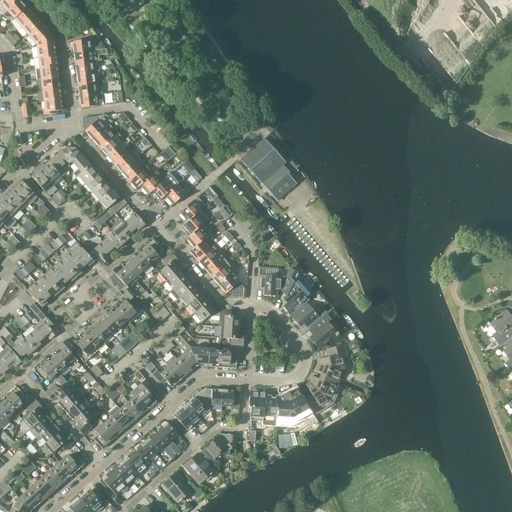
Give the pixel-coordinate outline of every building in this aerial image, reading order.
[(2,0),(0,2),(0,3),(7,11),(20,0),(2,0)] [(20,0),(7,11),(14,20),(28,8),(20,0)] [(35,16),(28,8),(14,20),(22,28),(35,16)] [(27,38),(29,36),(42,24),(35,16),(22,28),(27,34),(25,36),(27,38)] [(54,37),(42,24),(29,36),(36,44),(36,47),(55,44),(54,37)] [(72,42),(74,53),(100,50),(100,44),(91,45),(90,40),(72,42)] [(36,47),(38,58),(56,55),(55,44),(36,47)] [(100,50),(74,53),(75,64),(93,62),(92,56),(102,55),(101,50),(100,50)] [(39,69),(57,66),(56,55),(38,58),(39,69)] [(77,75),(99,72),(99,67),(94,67),(93,62),(75,64),(77,75)] [(41,79),(59,77),(57,66),(39,69),(34,69),(36,80),(41,79)] [(78,86),(96,84),(95,78),(100,77),(99,72),(77,75),(78,86)] [(42,90),(60,88),(59,77),(41,79),(42,90)] [(79,97),(102,94),(101,89),(97,89),(96,84),(78,86),(79,97)] [(42,90),(44,101),(62,99),(60,88),(42,90)] [(79,97),(81,108),(99,106),(98,100),(103,99),(102,94),(79,97)] [(43,115),(55,113),(55,111),(63,110),(62,99),(44,101),(45,109),(43,110),(43,115)] [(124,113),(119,117),(123,121),(128,118),(124,113)] [(84,130),(92,140),(106,128),(96,116),(82,118),(84,130)] [(99,148),(113,136),(109,132),(113,129),(109,125),(106,128),(92,140),(99,148)] [(99,148),(107,156),(127,139),(124,136),(121,138),(120,137),(117,140),(113,136),(99,148)] [(145,146),(149,143),(145,138),(140,142),(145,146)] [(285,162),(265,139),(264,138),(240,160),(261,184),(262,183),(268,190),(268,191),(277,201),(297,184),(289,175),(291,174),(283,164),(285,162)] [(114,164),(128,152),(124,148),(127,145),(127,144),(130,142),(127,139),(107,156),(114,164)] [(176,155),(168,146),(164,150),(171,158),(176,155)] [(59,153),(48,162),(61,176),(64,173),(60,168),(66,163),(69,163),(70,148),(65,148),(65,154),(63,154),(61,155),(59,153)] [(77,177),(78,176),(91,165),(81,154),(79,156),(77,154),(75,154),(76,148),(70,148),(69,163),(73,163),(78,170),(73,174),(77,177)] [(164,150),(159,154),(167,162),(171,158),(164,150)] [(114,164),(121,173),(138,158),(135,154),(132,157),(128,152),(114,164)] [(142,169),(138,164),(142,161),(138,158),(121,173),(128,181),(142,169)] [(62,178),(61,176),(48,162),(44,166),(42,163),(38,167),(54,185),(62,178)] [(94,169),(91,165),(78,176),(85,184),(100,171),(96,167),(94,169)] [(140,186),(153,174),(146,166),(142,169),(128,181),(136,190),(140,186)] [(45,193),(54,185),(38,167),(34,171),(36,173),(32,177),(45,193)] [(148,195),(152,191),(171,174),(166,179),(158,170),(153,174),(140,186),(148,195)] [(197,182),(202,178),(195,170),(191,174),(190,174),(197,182)] [(100,171),(85,184),(92,192),(105,181),(101,178),(104,176),(100,171)] [(160,200),(165,196),(178,184),(179,183),(171,174),(152,191),(160,200)] [(27,203),(35,195),(22,181),(14,189),(27,203)] [(108,185),(105,181),(92,192),(99,201),(114,188),(110,183),(108,185)] [(178,184),(165,196),(172,205),(186,194),(186,193),(190,190),(186,186),(182,189),(178,184)] [(218,196),(209,187),(205,191),(213,200),(218,196)] [(118,192),(114,188),(99,201),(107,209),(119,198),(116,194),(118,192)] [(14,189),(6,197),(20,210),(27,203),(14,189)] [(63,198),(66,196),(61,190),(58,192),(63,198)] [(75,190),(69,195),(71,198),(77,193),(75,190)] [(57,197),(58,199),(59,200),(60,201),(63,198),(58,192),(55,195),(57,197)] [(80,196),(77,193),(71,198),(74,201),(80,196)] [(179,213),(187,222),(188,222),(201,210),(197,206),(204,199),(200,195),(179,213)] [(6,197),(0,202),(0,206),(12,218),(20,210),(6,197)] [(126,203),(122,199),(111,208),(115,213),(126,203)] [(81,210),(84,213),(90,207),(87,204),(81,210)] [(0,221),(4,226),(12,218),(0,206),(0,221)] [(86,215),(88,214),(92,210),(90,207),(84,213),(86,215)] [(218,212),(226,221),(230,217),(222,208),(218,212)] [(43,213),(42,211),(39,209),(36,211),(42,217),(45,214),(43,213)] [(209,219),(201,210),(188,222),(187,222),(183,226),(190,235),(191,235),(204,223),(209,219)] [(39,220),(42,217),(36,211),(34,214),(39,220)] [(213,216),(218,221),(222,217),(217,212),(213,216)] [(138,231),(145,225),(135,213),(124,223),(132,232),(136,228),(138,231)] [(93,224),(94,225),(95,226),(99,230),(102,227),(101,226),(105,223),(100,218),(93,224)] [(110,230),(113,233),(123,244),(130,238),(128,236),(132,232),(124,223),(121,220),(110,230)] [(186,239),(194,248),(207,237),(212,232),(204,223),(191,235),(190,235),(186,239)] [(29,230),(27,227),(24,224),(21,227),(27,232),(29,230)] [(24,235),(27,232),(21,227),(18,230),(24,235)] [(91,237),(88,234),(87,232),(85,231),(82,234),(88,240),(91,237)] [(228,241),(233,237),(228,232),(224,236),(228,241)] [(113,233),(102,242),(110,251),(114,247),(116,250),(123,244),(113,233)] [(61,235),(58,238),(63,244),(66,241),(61,235)] [(189,252),(197,260),(211,249),(207,244),(210,241),(207,237),(194,248),(189,252)] [(56,242),(60,247),(63,244),(58,238),(55,241),(56,242)] [(13,244),(12,242),(9,239),(6,242),(12,248),(14,245),(13,244)] [(152,239),(138,251),(150,265),(159,257),(156,253),(160,249),(152,239)] [(236,250),(240,246),(236,241),(231,245),(236,250)] [(9,250),(12,248),(6,242),(3,245),(9,250)] [(67,250),(70,253),(83,268),(86,265),(88,267),(94,262),(76,242),(67,250)] [(106,255),(110,251),(102,242),(95,249),(93,247),(88,251),(102,266),(110,259),(106,255)] [(197,260),(204,269),(222,253),(215,245),(211,249),(197,260)] [(47,255),(43,251),(41,253),(46,259),(49,257),(47,255)] [(142,272),(150,265),(138,251),(131,258),(142,272)] [(38,256),(40,258),(42,260),(43,262),(46,259),(41,253),(38,256)] [(80,270),(83,268),(70,253),(61,260),(76,277),(82,273),(80,270)] [(162,261),(166,266),(167,266),(176,258),(172,253),(162,261)] [(230,261),(222,253),(204,269),(211,277),(225,265),(230,261)] [(122,265),(124,268),(134,279),(135,278),(142,272),(131,258),(122,265)] [(175,265),(179,262),(176,258),(167,266),(166,266),(158,273),(166,282),(179,270),(175,265)] [(71,282),(76,277),(61,260),(53,268),(66,283),(69,280),(71,282)] [(211,277),(218,285),(232,273),(236,270),(232,266),(229,269),(225,265),(211,277)] [(32,272),(28,268),(26,266),(23,268),(29,274),(32,272)] [(137,281),(135,278),(134,279),(124,268),(120,271),(116,267),(108,275),(130,300),(135,296),(128,288),(137,281)] [(26,277),(29,274),(23,268),(20,271),(21,271),(22,273),(24,275),(26,277)] [(63,286),(66,283),(53,268),(44,275),(59,292),(65,288),(63,286)] [(283,307),(290,315),(291,316),(305,303),(308,300),(293,282),(298,271),(292,268),(288,276),(286,281),(281,291),(286,296),(283,299),(287,303),(283,307)] [(173,290),(186,278),(190,274),(187,271),(183,274),(179,270),(166,282),(173,290)] [(232,273),(218,285),(229,297),(246,298),(246,288),(243,288),(244,287),(232,273)] [(44,275),(36,283),(49,298),(52,295),(54,297),(59,292),(44,275)] [(281,291),(286,281),(285,281),(285,282),(277,282),(278,277),(258,276),(258,287),(264,287),(263,295),(276,296),(277,290),(281,291)] [(176,301),(180,298),(193,286),(197,282),(194,279),(190,282),(186,278),(173,290),(169,293),(176,301)] [(45,301),(49,298),(36,283),(27,291),(42,308),(47,303),(45,301)] [(197,291),(193,286),(180,298),(187,306),(201,294),(205,291),(201,287),(197,291)] [(187,306),(194,314),(212,299),(209,295),(205,299),(201,294),(187,306)] [(205,320),(214,312),(215,311),(211,306),(215,302),(212,299),(194,314),(202,323),(205,320)] [(167,309),(168,308),(171,306),(166,300),(162,303),(167,309)] [(129,323),(143,311),(135,301),(130,306),(126,302),(123,304),(120,304),(119,304),(116,307),(128,320),(127,321),(129,323)] [(46,336),(50,340),(59,332),(34,303),(29,307),(41,321),(33,328),(35,330),(43,339),(46,336)] [(305,303),(291,316),(300,327),(304,324),(307,327),(318,318),(305,303)] [(157,311),(164,319),(169,314),(162,306),(157,311)] [(120,327),(127,321),(128,320),(116,307),(108,314),(122,330),(120,327)] [(219,312),(214,312),(205,320),(219,321),(224,321),(224,327),(239,328),(239,329),(242,329),(243,317),(231,316),(232,310),(220,309),(219,312)] [(485,325),(493,335),(501,346),(511,337),(511,313),(509,309),(490,324),(488,322),(485,325)] [(164,319),(157,311),(152,315),(159,323),(164,319)] [(122,330),(108,314),(100,321),(114,337),(114,336),(117,336),(117,335),(119,333),(121,333),(121,330),(122,330)] [(326,314),(309,329),(314,335),(310,338),(319,349),(328,341),(331,344),(339,337),(338,335),(339,334),(337,332),(336,333),(327,323),(332,320),(326,314)] [(29,322),(24,316),(21,318),(24,322),(26,324),(29,322)] [(144,322),(151,330),(156,326),(149,317),(144,322)] [(113,337),(114,337),(100,321),(91,328),(105,344),(103,341),(111,335),(113,337)] [(220,338),(231,339),(243,339),(244,334),(238,334),(239,329),(239,328),(224,327),(221,326),(220,338)] [(4,328),(0,331),(0,333),(4,338),(9,334),(4,328)] [(96,348),(98,351),(101,348),(103,349),(106,346),(105,344),(91,328),(83,335),(95,349),(96,348)] [(179,335),(181,333),(178,328),(170,336),(185,353),(197,366),(207,367),(209,349),(190,348),(179,335)] [(35,330),(25,339),(34,350),(41,345),(39,342),(43,339),(35,330)] [(84,363),(98,351),(96,348),(95,349),(83,335),(80,338),(80,339),(80,342),(77,345),(80,349),(76,353),(84,363)] [(34,350),(25,339),(13,349),(21,358),(26,354),(28,356),(34,350)] [(67,339),(66,340),(59,347),(62,351),(58,354),(58,355),(67,366),(67,367),(69,369),(78,361),(70,353),(75,348),(67,339)] [(123,341),(119,344),(126,352),(130,349),(123,341)] [(154,350),(157,354),(161,351),(164,355),(169,351),(162,343),(154,350)] [(123,354),(126,352),(119,344),(116,347),(121,351),(122,353),(123,354)] [(322,377),(336,383),(343,366),(342,360),(348,359),(345,345),(327,349),(329,357),(317,360),(318,364),(315,370),(323,374),(322,377)] [(7,346),(0,352),(0,359),(9,369),(12,366),(14,368),(21,362),(11,350),(7,346)] [(207,367),(218,367),(219,349),(209,349),(207,367)] [(231,350),(219,349),(218,367),(236,369),(237,356),(230,356),(231,350)] [(59,373),(67,367),(67,366),(58,355),(58,354),(56,352),(47,360),(59,373)] [(185,353),(177,360),(188,373),(197,366),(185,353)] [(110,366),(114,363),(118,359),(114,354),(106,361),(107,362),(110,366)] [(165,363),(168,367),(180,380),(188,373),(177,360),(173,356),(165,363)] [(4,373),(9,369),(0,359),(0,380),(6,375),(4,373)] [(59,373),(47,360),(34,371),(42,381),(47,377),(51,381),(56,376),(63,384),(66,381),(59,373)] [(96,365),(90,369),(97,377),(102,373),(96,365)] [(160,367),(152,374),(160,383),(165,379),(172,388),(180,380),(168,367),(164,371),(160,367)] [(89,383),(94,380),(88,373),(84,376),(89,383)] [(312,395),(305,399),(304,399),(313,415),(318,412),(323,422),(329,418),(324,409),(327,408),(324,402),(329,399),(336,383),(322,377),(321,380),(313,376),(310,383),(306,385),(312,395)] [(136,395),(148,409),(156,401),(149,393),(154,389),(146,380),(137,387),(141,391),(136,395)] [(57,398),(60,402),(61,402),(72,392),(72,393),(75,391),(67,382),(59,389),(54,385),(45,393),(53,401),(57,398)] [(25,396),(23,395),(16,387),(3,399),(15,412),(24,404),(20,400),(25,396)] [(304,399),(305,399),(303,396),(302,396),(297,387),(287,392),(289,395),(288,395),(285,395),(284,395),(283,395),(283,396),(282,396),(282,397),(278,397),(278,398),(276,415),(282,420),(293,421),(299,417),(300,419),(301,420),(303,421),(304,421),(313,415),(304,399)] [(211,405),(222,406),(223,390),(204,389),(199,394),(208,404),(208,405),(209,404),(211,404),(211,405)] [(240,391),(223,390),(222,406),(233,407),(233,410),(238,411),(240,391)] [(79,400),(72,393),(72,392),(61,402),(60,402),(58,404),(65,412),(79,400)] [(276,418),(276,415),(278,398),(267,397),(267,393),(250,392),(249,408),(251,408),(250,421),(262,422),(263,419),(264,419),(265,420),(266,420),(267,421),(269,421),(270,421),(272,420),(273,420),(273,419),(274,418),(275,418),(276,418)] [(199,394),(186,405),(197,417),(205,409),(208,413),(210,411),(208,405),(208,404),(199,394)] [(136,395),(128,402),(140,416),(148,409),(136,395)] [(73,421),(75,419),(75,418),(86,408),(82,404),(87,400),(84,397),(85,396),(84,396),(79,401),(79,400),(65,412),(73,421)] [(0,411),(7,419),(15,412),(3,399),(0,401),(0,411)] [(41,406),(36,401),(27,409),(31,413),(31,414),(41,406)] [(132,423),(140,416),(128,402),(120,409),(132,423)] [(103,409),(100,405),(94,410),(98,414),(103,409)] [(174,416),(187,431),(192,426),(190,424),(197,417),(186,405),(174,416)] [(31,430),(33,428),(32,428),(44,418),(43,417),(40,413),(44,409),(41,406),(31,414),(31,413),(23,421),(31,430)] [(75,427),(78,430),(87,422),(88,422),(96,415),(88,406),(86,408),(75,418),(75,419),(79,423),(75,427)] [(120,409),(112,417),(124,430),(132,423),(120,409)] [(0,411),(0,427),(1,428),(9,421),(7,419),(0,411)] [(46,415),(43,417),(44,418),(32,428),(33,428),(37,432),(34,435),(37,438),(53,424),(46,415)] [(112,417),(104,424),(115,437),(124,430),(112,417)] [(92,427),(88,422),(87,422),(78,430),(83,435),(92,427)] [(157,433),(169,447),(173,443),(171,440),(177,434),(166,422),(158,430),(159,431),(157,433)] [(42,438),(46,443),(47,444),(58,434),(61,432),(53,424),(37,438),(39,441),(42,438)] [(102,449),(115,437),(104,424),(95,431),(98,435),(94,439),(102,449)] [(145,441),(155,453),(162,448),(164,451),(169,447),(157,433),(154,435),(153,434),(145,441)] [(52,454),(60,447),(69,439),(66,435),(62,438),(58,434),(47,444),(46,443),(44,445),(52,454)] [(207,449),(203,452),(208,458),(212,462),(217,458),(220,458),(220,455),(229,455),(229,449),(236,450),(237,435),(220,434),(209,443),(210,444),(206,448),(207,449)] [(74,443),(69,439),(60,447),(64,451),(74,443)] [(154,473),(158,470),(149,459),(155,453),(145,441),(136,449),(137,450),(135,452),(147,466),(154,473)] [(274,446),(270,449),(274,456),(279,453),(274,446)] [(132,453),(123,460),(138,477),(143,473),(141,471),(147,466),(135,452),(133,454),(132,453)] [(208,465),(212,462),(208,458),(203,452),(199,455),(198,454),(183,466),(199,484),(213,472),(208,465)] [(84,464),(76,455),(72,459),(68,455),(59,463),(71,476),(84,464)] [(25,462),(20,467),(23,471),(27,476),(35,468),(32,471),(28,467),(32,464),(29,460),(27,460),(25,462)] [(138,477),(123,460),(115,468),(116,469),(114,471),(126,485),(132,479),(134,481),(138,477)] [(51,470),(63,483),(71,476),(59,463),(51,470)] [(17,470),(12,474),(15,478),(19,483),(24,478),(21,473),(23,471),(20,467),(17,470)] [(51,470),(43,477),(55,491),(63,483),(51,470)] [(101,479),(116,496),(121,492),(119,490),(126,485),(114,471),(111,473),(110,472),(101,479)] [(184,481),(176,473),(162,485),(178,503),(180,501),(180,502),(182,500),(190,492),(182,483),(184,481)] [(7,485),(15,478),(12,474),(8,477),(4,481),(7,485)] [(35,484),(47,497),(55,491),(43,477),(35,484)] [(4,481),(0,483),(0,487),(5,494),(11,489),(4,481)] [(35,484),(27,491),(38,505),(47,497),(35,484)] [(135,493),(140,488),(136,484),(131,489),(135,493)] [(100,502),(105,498),(95,487),(88,494),(87,492),(79,499),(90,511),(94,511),(103,505),(100,502)] [(27,491),(19,498),(31,511),(38,505),(27,491)] [(30,511),(31,511),(19,498),(17,499),(13,508),(8,505),(5,510),(0,506),(0,511),(30,511)] [(67,511),(90,511),(79,499),(72,505),(73,507),(67,511)]
